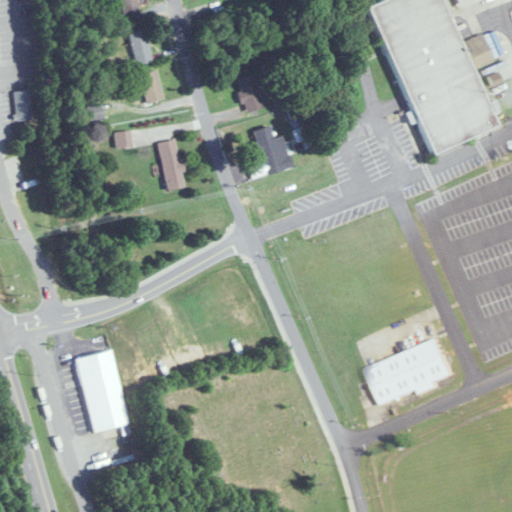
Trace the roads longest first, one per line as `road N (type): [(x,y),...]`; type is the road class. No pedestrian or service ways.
road 1 (residential): [(360,511),(344,448),(222,170),(173,0)]
road 2 (residential): [(0,336),(121,304),(249,237)]
road 3 (residential): [(89,511),(28,328)]
road 4 (trunk): [(47,511),(0,351)]
road 5 (residential): [(182,36),(303,0)]
